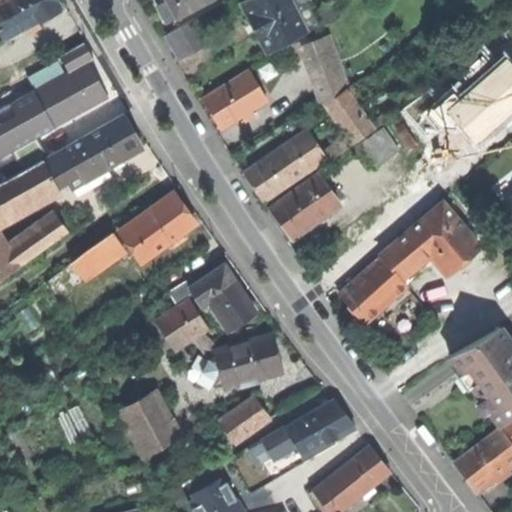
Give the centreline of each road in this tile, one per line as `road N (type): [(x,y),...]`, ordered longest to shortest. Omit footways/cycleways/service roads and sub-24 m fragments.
road 1 (residential): [(453,511),(263,267),(104,0)]
road 2 (track): [(191,156),(0,290)]
